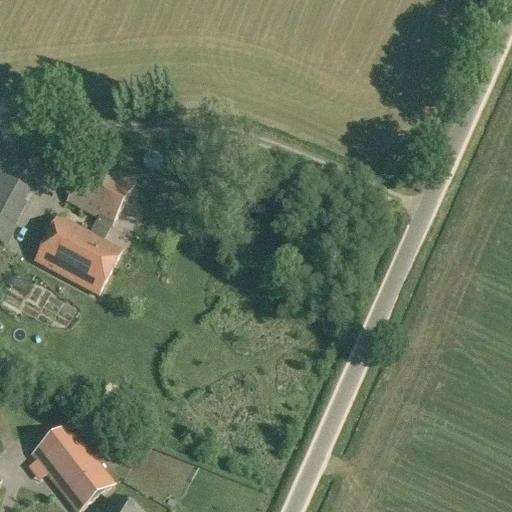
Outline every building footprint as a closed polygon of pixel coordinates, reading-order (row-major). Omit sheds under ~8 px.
[(113,228),(135,190),(90,164),(68,203),(99,220),(90,236),(60,219),(35,262),(98,298),(123,254),(102,242),(111,227),(113,228)] [(407,182),(412,173),(406,171),(401,180),(407,182)] [(25,203),(31,193),(0,176),(0,244),(5,247),(27,204),(25,203)] [(71,511),(83,511),(116,486),(70,426),(30,458),(71,511)] [(133,511),(114,500),(107,511),(133,511)]
